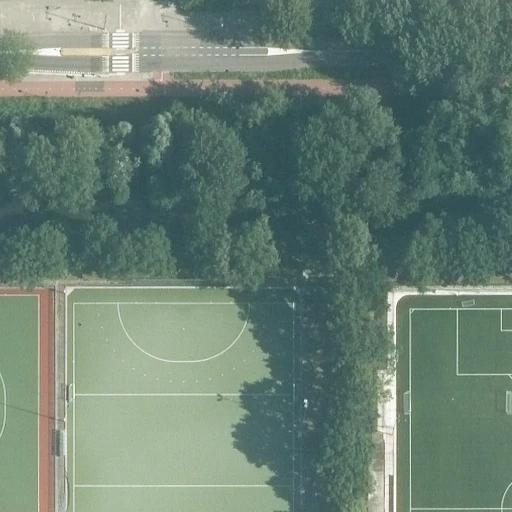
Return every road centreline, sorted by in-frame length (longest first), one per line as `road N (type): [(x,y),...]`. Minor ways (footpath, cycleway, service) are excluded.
road 1 (tertiary): [(161,55),(511,53)]
road 2 (tertiary): [(0,55),(161,55)]
